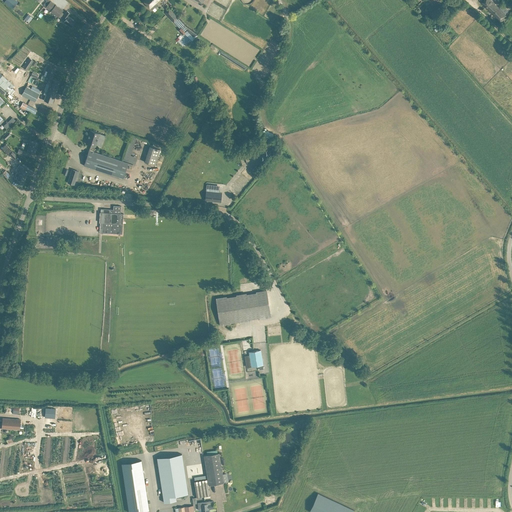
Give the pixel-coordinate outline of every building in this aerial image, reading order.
[(15,0),(5,0),(3,3),(12,10),(18,2),(15,0)] [(63,11),(51,1),(49,0),(47,0),(44,5),(46,7),(55,14),(54,15),(56,17),(57,16),(58,17),(58,16),(60,18),(63,14),(61,12),(63,11)] [(142,0),(143,0),(151,9),(152,8),(153,10),(155,7),(156,8),(159,5),(157,3),(160,0),(142,0)] [(484,0),(482,2),(482,3),(484,5),(500,22),(504,18),(506,16),(504,14),(505,13),(506,12),(508,11),(503,6),(500,8),(501,8),(500,9),(490,0),(484,0)] [(179,18),(169,8),(164,12),(174,23),(179,18)] [(70,13),(67,11),(63,16),(67,18),(64,22),(71,27),(75,21),(68,16),(70,13)] [(188,29),(179,20),(175,23),(180,28),(179,30),(183,34),(184,33),(186,35),(188,33),(186,31),(188,29)] [(29,58),(23,68),(27,70),(33,61),(29,58)] [(52,79),(55,70),(49,67),(48,71),(46,71),(45,71),(44,74),(45,75),(46,76),(44,82),(50,84),(52,79)] [(52,79),(50,84),(44,100),(52,103),(60,82),(52,79)] [(35,102),(39,94),(41,90),(32,85),(30,89),(26,87),(22,95),(35,102)] [(21,107),(35,114),(37,109),(23,102),(21,107)] [(6,124),(8,126),(16,120),(14,117),(6,124)] [(95,147),(100,133),(90,130),(86,143),(91,145),(90,150),(94,152),(95,147)] [(5,140),(11,134),(8,132),(2,138),(5,140)] [(131,155),(136,138),(131,136),(124,160),(136,164),(138,157),(131,155)] [(38,143),(33,142),(30,141),(29,144),(26,143),(24,148),(35,152),(38,143)] [(155,165),(160,150),(150,146),(145,162),(155,165)] [(84,165),(123,178),(128,163),(94,152),(90,150),(89,150),(84,165)] [(15,175),(25,179),(27,173),(23,171),(24,168),(19,165),(17,169),(15,175)] [(13,181),(18,183),(23,185),(25,179),(15,175),(13,181)] [(70,176),(68,183),(74,185),(76,179),(70,176)] [(221,202),(222,193),(206,191),(205,200),(221,202)] [(123,213),(121,213),(121,206),(113,205),(113,209),(103,209),(103,212),(104,213),(104,222),(103,222),(102,233),(120,234),(120,223),(123,224),(123,213)] [(46,216),(38,215),(37,224),(45,225),(46,216)] [(260,319),(270,317),(266,290),(256,292),(256,293),(246,295),(246,293),(236,295),(237,296),(227,298),(226,297),(216,298),(220,325),(231,323),(230,322),(240,321),(241,322),(250,320),(250,319),(260,318),(260,319)] [(263,365),(263,364),(261,350),(250,352),(252,366),(259,365),(260,369),(263,368),(263,365)] [(45,407),(45,417),(55,418),(56,408),(45,407)] [(2,428),(7,428),(20,429),(20,419),(3,418),(2,428)] [(219,453),(204,455),(209,485),(224,482),(219,453)] [(175,495),(188,493),(182,454),(157,458),(164,502),(176,500),(175,495)] [(141,461),(122,464),(129,511),(149,509),(141,461)] [(207,479),(194,481),(197,497),(209,495),(207,479)] [(318,493),(309,511),(310,511),(353,511),(354,510),(318,493)] [(213,501),(198,502),(199,510),(201,510),(201,511),(208,511),(209,508),(213,508),(213,504),(213,501)]
